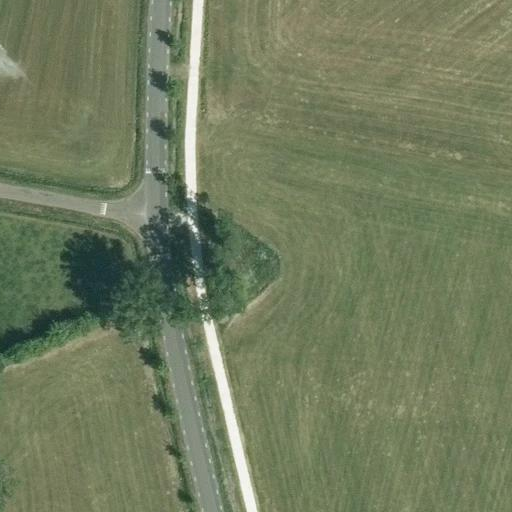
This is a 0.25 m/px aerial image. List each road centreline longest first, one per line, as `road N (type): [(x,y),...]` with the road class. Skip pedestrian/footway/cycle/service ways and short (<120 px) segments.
road 1 (tertiary): [(212,511),(170,334),(154,217)]
road 2 (tertiary): [(154,217),(160,0)]
road 3 (unclassified): [(154,217),(0,192)]
